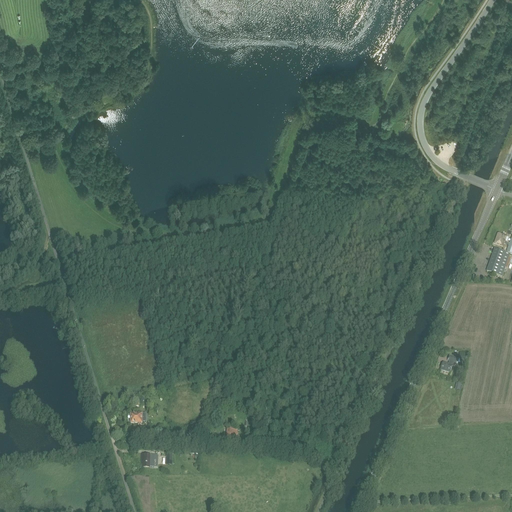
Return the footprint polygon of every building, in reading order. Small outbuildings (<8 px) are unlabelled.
[(509,245),(506,252),(494,248),(487,271),(503,277),(510,254),(511,254),(511,239),(509,243),(505,242),(507,236),(498,233),(495,243),(503,246),(504,244),(509,245)] [(443,362),(441,369),(450,373),(453,365),(443,362)] [(142,413),(131,414),(131,423),(142,423),(142,413)] [(235,445),(236,428),(228,428),(227,444),(235,445)] [(150,467),(150,461),(161,462),(161,456),(150,455),(142,454),(141,464),(143,464),(143,467),(150,467)]
